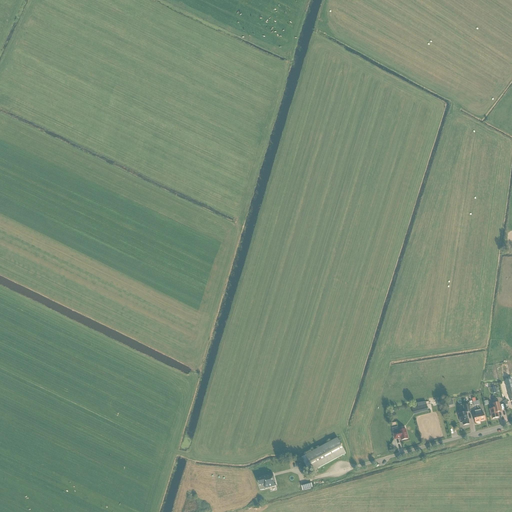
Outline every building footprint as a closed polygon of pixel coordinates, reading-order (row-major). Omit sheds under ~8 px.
[(492,416),(492,419),(499,418),(497,411),(500,410),(499,403),(493,404),(494,409),(490,409),(491,412),(490,413),(491,415),(492,416)] [(426,404),(412,408),(413,413),(428,409),(426,404)] [(462,423),(463,426),(469,424),(467,413),(470,412),(469,405),(464,406),(465,413),(459,414),(461,423),(462,423)] [(402,441),(408,439),(405,430),(402,431),(401,428),(398,429),(399,431),(402,441)] [(309,473),(314,471),(346,454),(337,438),(301,458),(305,466),(309,473)] [(264,484),(265,489),(276,486),(273,474),(261,477),(262,478),(257,479),(259,486),(264,484)] [(303,491),(313,487),(311,481),(301,484),(303,491)]
